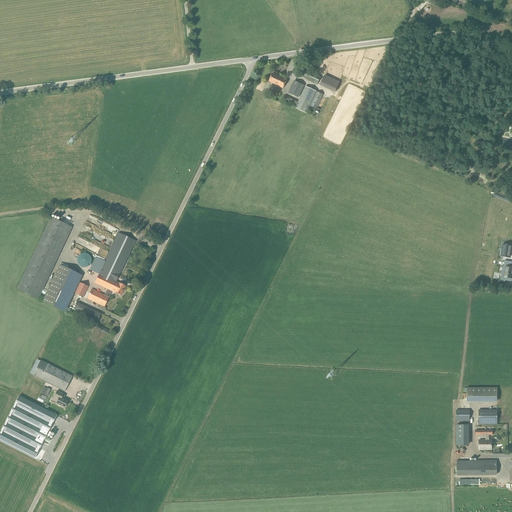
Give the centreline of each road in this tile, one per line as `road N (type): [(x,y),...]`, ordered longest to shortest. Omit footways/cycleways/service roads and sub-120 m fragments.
road 1 (unclassified): [(30,511),(252,58)]
road 2 (unclassified): [(511,52),(448,33),(252,58)]
road 3 (unclassified): [(0,92),(252,58)]
